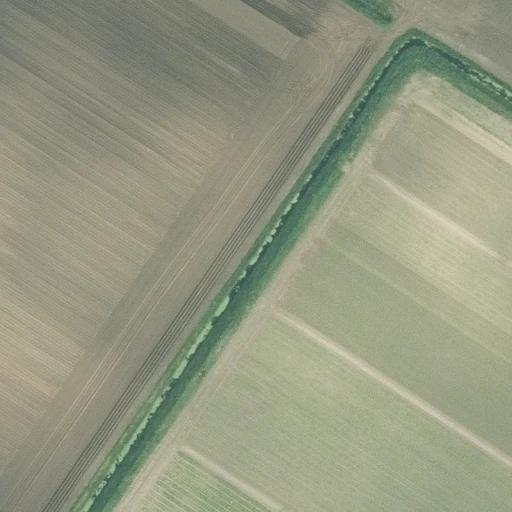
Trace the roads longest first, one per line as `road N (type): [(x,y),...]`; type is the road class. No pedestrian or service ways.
road 1 (track): [(75,511),(402,43),(402,12),(383,0)]
road 2 (track): [(511,84),(422,28),(408,28)]
